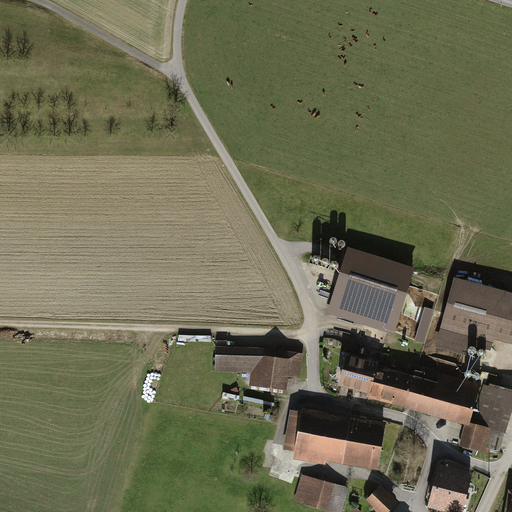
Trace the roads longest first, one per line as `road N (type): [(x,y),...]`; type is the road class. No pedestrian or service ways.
road 1 (residential): [(184,0),(180,81),(301,288),(313,335),(314,394),(328,406),(408,421),(435,451),(501,475)]
road 2 (track): [(313,335),(0,325)]
road 3 (track): [(35,0),(180,81)]
